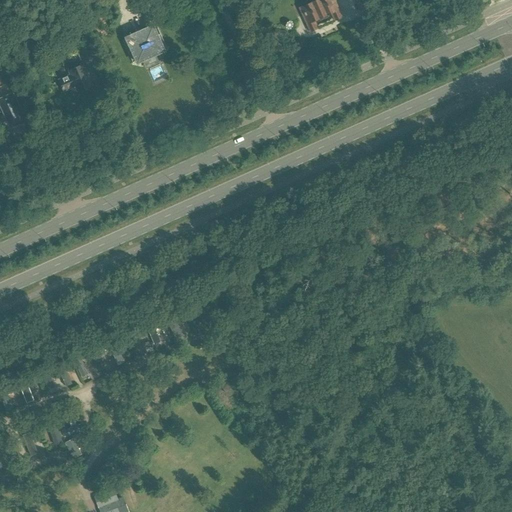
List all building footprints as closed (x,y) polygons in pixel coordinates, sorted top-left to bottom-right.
[(342,18),(334,0),(315,0),(300,7),(312,32),(318,29),(314,22),(332,14),(335,21),(342,18)] [(363,0),(354,0),(359,10),(367,7),(363,0)] [(167,48),(157,25),(152,28),(151,26),(128,36),(129,39),(123,41),(133,63),(139,61),(140,63),(143,62),(145,66),(147,65),(148,66),(149,66),(151,71),(162,66),(159,61),(160,61),(159,59),(161,58),(160,54),(163,53),(162,50),(167,48)] [(79,45),(76,37),(63,42),(66,49),(76,45),(76,46),(82,61),(88,58),(82,44),(79,45)] [(83,91),(93,87),(84,65),(73,69),(74,73),(70,75),(71,76),(59,81),(64,93),(76,88),(78,93),(80,92),(82,93),(83,91)] [(18,106),(12,94),(0,99),(0,112),(0,113),(1,113),(2,113),(3,113),(4,113),(11,126),(24,120),(22,115),(25,113),(21,104),(18,106)] [(127,511),(128,511),(123,498),(116,500),(112,491),(95,497),(100,511),(127,511)]
